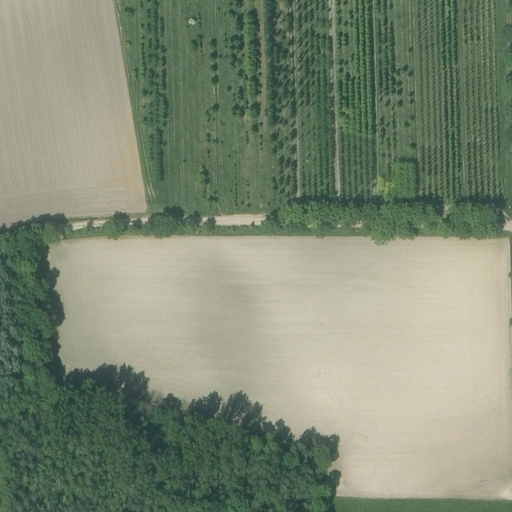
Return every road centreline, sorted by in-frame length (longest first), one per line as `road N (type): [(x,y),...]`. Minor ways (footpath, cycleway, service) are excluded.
road 1 (track): [(511,227),(142,223),(0,243)]
road 2 (track): [(18,240),(40,393)]
